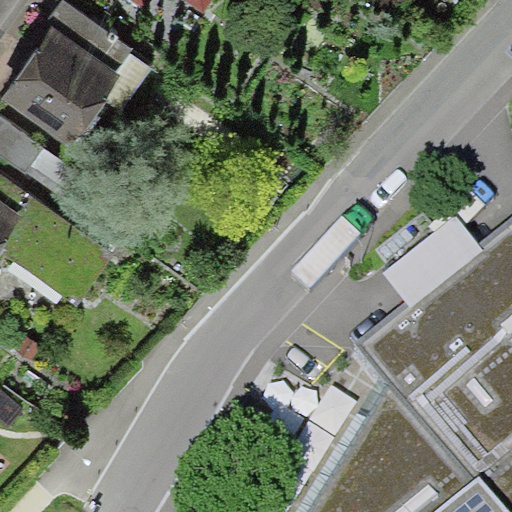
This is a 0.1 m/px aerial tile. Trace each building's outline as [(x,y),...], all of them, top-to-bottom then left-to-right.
[(210,0),(128,0),(182,39),(210,0)] [(154,62),(66,1),(4,92),(92,152),(154,62)] [(51,150),(0,115),(0,159),(31,181),(51,150)] [(0,261),(47,194),(0,161),(0,261)] [(511,511),(511,226),(354,351),(388,393),(312,511),(511,511)]
